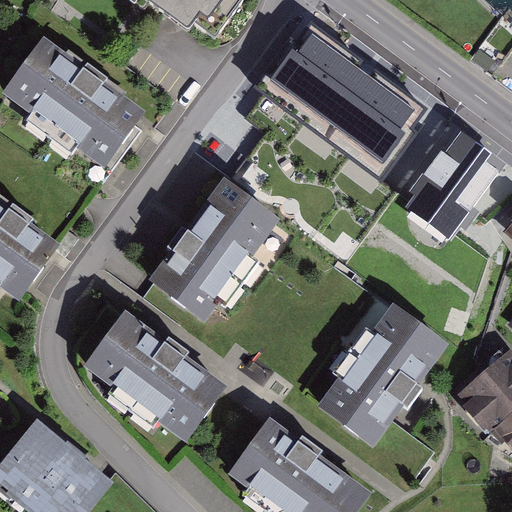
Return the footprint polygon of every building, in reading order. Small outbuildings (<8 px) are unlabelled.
[(164,0),(198,26),(217,0),(164,0)] [(45,50),(13,94),(104,162),(137,118),(45,50)] [(453,244),(507,172),(460,137),(406,209),(453,244)] [(283,217),(223,177),(158,272),(218,313),(283,217)] [(62,236),(0,194),(0,275),(24,292),(62,236)] [(447,333),(388,293),(317,397),(376,437),(447,333)] [(126,309),(93,357),(192,425),(225,377),(126,309)] [(511,414),(511,363),(510,360),(464,398),(472,407),(468,411),(488,435),(495,429),(511,414)] [(82,511),(115,472),(37,408),(0,452),(0,477),(42,511),(82,511)] [(264,408),(230,457),(310,511),(356,511),(376,484),(264,408)] [(511,414),(495,429),(511,448),(511,414)]
